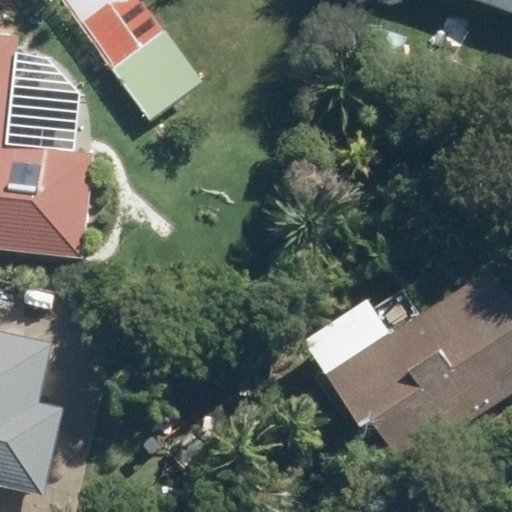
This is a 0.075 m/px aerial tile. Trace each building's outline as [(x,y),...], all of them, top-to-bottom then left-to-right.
[(136,0),(59,0),(113,70),(160,26),(136,0)] [(0,242),(93,254),(104,150),(15,141),(27,34),(0,30),(0,242)] [(406,315),(341,356),(379,416),(389,410),(420,459),(511,401),(511,264),(510,261),(411,323),(406,315)] [(0,280),(0,322),(9,325),(18,285),(0,280)] [(0,479),(53,491),(74,406),(48,399),(61,340),(0,327),(0,479)]
